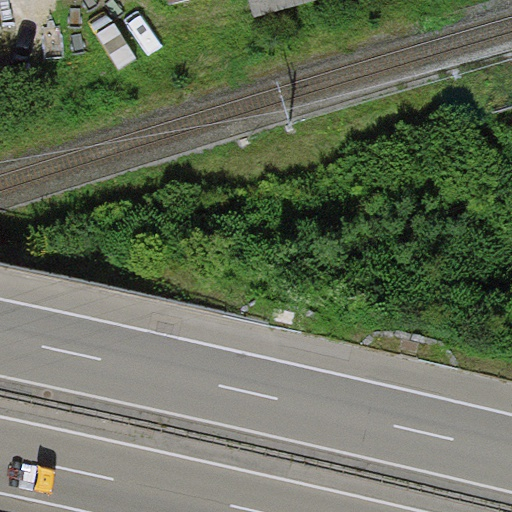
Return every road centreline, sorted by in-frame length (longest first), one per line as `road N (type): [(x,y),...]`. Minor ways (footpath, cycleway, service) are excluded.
road 1 (motorway): [(511,454),(0,342)]
road 2 (motorway): [(0,463),(234,511)]
